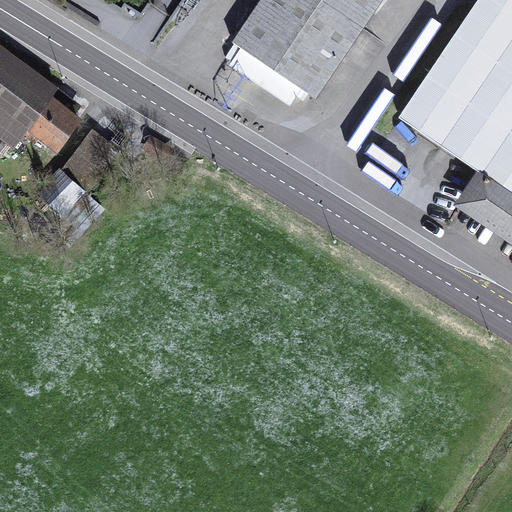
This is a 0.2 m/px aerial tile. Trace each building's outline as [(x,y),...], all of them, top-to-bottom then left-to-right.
[(262,0),(233,43),(317,99),(383,0),(262,0)] [(457,212),(511,249),(511,0),(479,0),(395,125),(478,181),(457,212)] [(233,67),(290,105),(294,98),(300,90),(243,51),(233,67)] [(0,136),(14,147),(24,134),(51,98),(52,96),(0,57),(0,136)] [(72,115),(80,104),(58,88),(52,96),(51,98),(72,115)] [(294,98),(302,103),(308,95),(300,90),(294,98)] [(57,149),(79,120),(72,115),(51,98),(24,134),(36,142),(40,136),(57,149)] [(62,171),(83,192),(84,193),(117,150),(92,131),(62,171)] [(152,142),(147,150),(156,156),(161,148),(152,142)] [(40,193),(62,214),(83,192),(62,171),(60,171),(40,193)]
